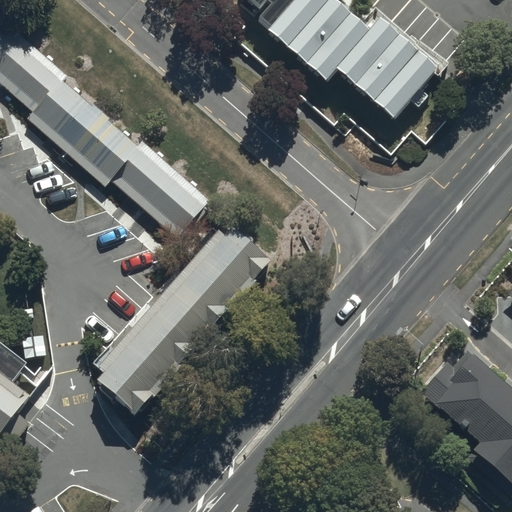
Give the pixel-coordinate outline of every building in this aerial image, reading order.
[(211,177),(6,0),(1,0),(0,1),(0,66),(175,218),(211,177)] [(245,0),(260,13),(271,0),(245,0)] [(362,14),(346,0),(271,0),(260,13),(318,64),(329,51),(390,104),(434,55),(373,1),(362,14)] [(264,243),(218,203),(80,362),(126,402),(264,243)] [(0,428),(39,383),(0,348),(0,428)] [(511,389),(472,356),(467,351),(452,369),(445,363),(420,393),(479,444),(465,459),(511,499),(511,389)]
